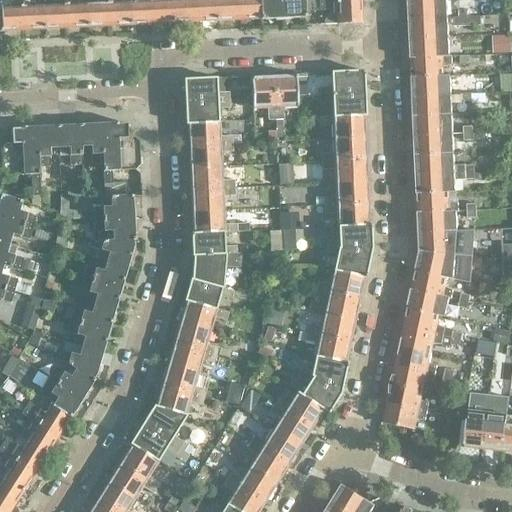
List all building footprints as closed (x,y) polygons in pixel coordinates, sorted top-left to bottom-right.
[(0,0),(0,5),(0,10),(2,29),(24,28),(23,5),(22,0),(0,0)] [(22,0),(23,5),(24,28),(45,27),(44,4),(34,4),(33,0),(22,0)] [(52,0),(53,4),(44,4),(45,27),(67,26),(66,3),(65,0),(52,0)] [(87,2),(87,0),(65,0),(66,3),(67,26),(88,25),(87,2)] [(87,0),(87,2),(88,25),(110,24),(109,1),(108,0),(87,0)] [(108,0),(109,1),(110,24),(131,23),(130,0),(108,0)] [(152,0),(130,0),(131,23),(153,22),(152,0)] [(152,0),(153,22),(175,21),(173,0),(152,0)] [(173,0),(175,21),(196,20),(195,0),(173,0)] [(195,0),(196,20),(218,19),(216,0),(195,0)] [(216,0),(218,19),(239,18),(238,0),(216,0)] [(238,0),(239,18),(260,17),(259,0),(238,0)] [(282,18),(281,0),(259,0),(260,17),(260,19),(282,18)] [(281,0),(282,18),(305,17),(305,11),(305,10),(305,3),(304,0),(281,0)] [(361,23),(360,0),(335,1),(318,2),(305,3),(305,10),(305,11),(332,10),(332,13),(329,13),(324,20),(324,25),(338,24),(361,23)] [(446,0),(410,0),(408,0),(408,20),(448,17),(446,0)] [(449,36),(448,25),(480,25),(480,16),(476,16),(458,17),(448,18),(448,17),(408,20),(409,39),(449,36)] [(510,35),(493,36),(493,52),(510,51),(510,35)] [(450,56),(449,36),(409,39),(410,58),(450,56)] [(450,56),(410,58),(411,78),(445,76),(445,66),(450,66),(450,56)] [(363,71),(330,73),(330,81),(331,87),(319,88),(320,94),(331,94),(331,101),(364,99),(363,71)] [(296,99),(295,86),(295,75),(273,76),(273,81),(275,120),(284,119),(283,108),(296,107),(296,99)] [(275,120),(273,81),(273,76),(251,78),(252,110),(266,109),(266,120),(275,120)] [(450,76),(445,76),(411,78),(412,98),(451,96),(450,76)] [(215,78),(183,80),(184,102),(229,100),(229,92),(217,93),(216,84),(215,78)] [(306,85),(295,86),(296,99),(307,98),(306,85)] [(320,94),(320,104),(331,103),(331,101),(331,94),(320,94)] [(451,96),(412,98),(413,118),(452,117),(451,96)] [(310,107),(309,98),(307,98),(296,99),(296,107),(297,119),(310,118),(310,107)] [(331,103),(332,116),(332,118),(364,116),(365,116),(364,99),(331,101),(331,103)] [(229,100),(184,102),(186,125),(187,125),(218,123),(218,122),(217,109),(230,108),(229,100)] [(332,116),(319,117),(313,118),(313,126),(331,125),(332,136),(364,135),(364,116),(332,118),(332,116)] [(453,135),(452,117),(413,118),(414,137),(453,135)] [(218,123),(187,125),(188,146),(232,144),(232,136),(220,136),(220,122),(218,122),(218,123)] [(117,123),(101,124),(103,164),(104,185),(113,184),(112,172),(119,172),(119,170),(123,170),(134,170),(134,169),(139,165),(138,143),(134,137),(127,138),(126,124),(118,124),(117,123)] [(101,124),(79,125),(81,147),(82,148),(90,147),(91,164),(103,164),(101,124)] [(50,148),(49,148),(49,156),(69,155),(69,156),(70,165),(82,165),(82,148),(81,147),(79,125),(49,126),(49,128),(50,148)] [(20,129),(11,130),(11,143),(20,143),(22,175),(30,175),(31,196),(40,196),(39,183),(38,167),(50,167),(49,156),(49,148),(50,148),(49,128),(49,126),(20,128),(20,129)] [(472,126),(462,127),(462,135),(473,134),(472,126)] [(453,135),(414,137),(415,156),(454,155),(453,141),(473,140),(473,134),(462,135),(453,135)] [(366,160),(364,135),(332,136),(333,153),(321,154),(321,162),(366,160)] [(5,144),(0,149),(2,171),(6,175),(16,175),(22,175),(20,143),(11,143),(5,144)] [(232,144),(188,146),(189,169),(222,167),(221,152),(232,152),(232,144)] [(454,155),(415,156),(416,176),(474,173),(474,165),(454,166),(454,155)] [(366,160),(321,162),(322,170),(333,169),(334,183),(367,182),(366,160)] [(222,167),(189,169),(190,190),(234,188),(234,180),(223,180),(222,167)] [(474,173),(416,176),(417,194),(449,193),(455,192),(455,180),(481,179),(480,173),(474,173)] [(323,198),(323,206),(368,204),(367,182),(334,183),(334,197),(323,198)] [(234,188),(190,190),(191,212),(224,211),(223,196),(235,196),(234,188)] [(67,189),(67,197),(81,197),(81,189),(67,189)] [(104,189),(93,189),(94,197),(100,197),(101,197),(104,197),(104,189)] [(459,203),(451,202),(449,193),(417,194),(417,214),(457,211),(459,211),(459,203)] [(3,196),(0,205),(0,217),(32,227),(35,216),(18,211),(21,201),(3,196)] [(100,207),(92,208),(93,220),(133,217),(132,197),(127,197),(104,197),(101,197),(100,197),(100,207)] [(60,200),(59,220),(68,220),(69,200),(60,200)] [(368,204),(323,206),(324,214),(335,213),(336,228),(337,228),(337,226),(369,225),(368,204)] [(476,212),(476,204),(466,205),(466,212),(476,212)] [(69,210),(69,218),(81,219),(81,211),(69,210)] [(224,211),(191,212),(192,233),(223,231),(224,233),(236,232),(249,231),(248,223),(225,224),(224,211)] [(457,211),(417,214),(418,233),(457,231),(457,211)] [(295,213),(278,214),(279,229),(296,228),(295,213)] [(0,217),(0,240),(9,243),(12,235),(20,237),(29,239),(32,227),(0,217)] [(133,217),(93,220),(94,232),(98,232),(99,241),(102,241),(112,240),(132,241),(134,241),(133,217)] [(370,225),(369,225),(337,226),(337,228),(338,240),(326,241),(326,247),(338,248),(369,248),(371,248),(370,225)] [(223,231),(192,233),(192,234),(191,234),(192,257),(193,257),(225,254),(237,253),(236,246),(224,247),(224,233),(223,231)] [(456,247),(457,231),(418,233),(419,252),(471,256),(475,256),(476,249),(456,247)] [(271,250),(281,250),(280,232),(270,232),(271,250)] [(511,234),(504,234),(503,256),(511,256),(511,234)] [(64,252),(66,239),(57,238),(55,251),(64,252)] [(0,240),(0,265),(2,266),(19,271),(20,269),(30,272),(30,271),(34,271),(36,264),(23,260),(23,259),(14,256),(12,255),(15,247),(8,245),(9,243),(0,240)] [(90,241),(88,247),(97,249),(95,259),(105,262),(127,268),(133,247),(132,241),(112,240),(102,241),(99,241),(90,241)] [(369,256),(369,248),(338,248),(326,247),(326,255),(336,254),(333,270),(332,271),(363,278),(365,278),(369,256)] [(419,252),(415,271),(447,278),(453,279),(469,283),(471,256),(419,252)] [(63,270),(67,256),(56,253),(52,268),(63,270)] [(193,257),(191,280),(223,289),(224,267),(239,268),(240,253),(225,254),(193,257)] [(243,255),(242,263),(253,264),(254,256),(243,255)] [(85,266),(82,277),(121,289),(127,268),(105,262),(103,271),(94,269),(85,266)] [(0,287),(14,291),(14,290),(29,294),(32,287),(16,283),(17,280),(0,274),(0,273),(2,266),(0,265),(0,287)] [(317,282),(315,290),(359,299),(363,278),(332,271),(333,270),(332,270),(329,284),(317,282)] [(446,287),(447,278),(415,271),(411,290),(449,297),(452,298),(454,290),(446,287)] [(82,277),(79,290),(88,292),(96,295),(93,304),(114,310),(121,289),(82,277)] [(190,280),(184,302),(185,302),(215,311),(216,309),(219,297),(232,300),(234,293),(223,289),(191,280),(190,280)] [(51,292),(53,285),(48,283),(45,290),(51,292)] [(0,299),(10,303),(14,291),(0,287),(0,299)] [(359,299),(315,290),(313,297),(325,300),(322,314),(354,321),(359,299)] [(445,317),(449,297),(411,290),(407,309),(440,316),(445,317)] [(469,302),(470,295),(460,293),(459,300),(469,302)] [(33,298),(31,306),(37,307),(40,300),(33,298)] [(469,302),(459,300),(458,307),(467,309),(469,302)] [(44,302),(41,311),(54,315),(57,306),(44,302)] [(185,302),(179,321),(211,330),(215,318),(226,321),(228,313),(216,309),(215,311),(185,302)] [(36,318),(39,308),(26,304),(23,314),(36,318)] [(73,309),(70,320),(108,332),(114,310),(93,304),(90,314),(82,311),(73,309)] [(283,312),(269,309),(266,323),(281,326),(283,312)] [(438,325),(440,316),(407,309),(403,328),(436,335),(460,340),(461,334),(453,331),(454,330),(438,325)] [(308,325),(306,333),(349,343),(354,321),(322,314),(319,327),(308,325)] [(509,316),(502,315),(500,322),(508,324),(509,316)] [(108,332),(70,320),(66,332),(75,335),(83,337),(81,346),(102,352),(108,332)] [(179,321),(173,343),(216,356),(218,348),(207,344),(211,330),(179,321)] [(272,342),(274,329),(266,327),(263,340),(272,342)] [(459,347),(460,340),(436,335),(403,328),(399,347),(432,354),(434,344),(450,346),(451,344),(459,347)] [(509,332),(493,328),(491,342),(506,344),(509,332)] [(345,363),(349,343),(306,333),(298,332),(296,338),(315,343),(313,357),(314,357),(314,356),(345,363)] [(32,333),(29,343),(37,346),(40,335),(32,333)] [(249,339),(246,351),(256,354),(259,341),(249,339)] [(484,358),(487,342),(477,341),(475,356),(484,358)] [(173,343),(167,364),(199,374),(202,360),(213,363),(216,356),(173,343)] [(96,374),(102,352),(81,346),(78,356),(61,351),(58,359),(67,364),(75,369),(92,380),(96,374)] [(431,354),(432,354),(399,347),(395,366),(428,373),(427,374),(435,375),(437,366),(430,363),(431,354)] [(228,357),(230,351),(219,349),(218,355),(228,357)] [(30,366),(35,358),(24,352),(20,359),(30,366)] [(11,355),(1,372),(9,376),(19,359),(11,355)] [(300,367),(299,373),(311,377),(337,393),(341,386),(346,363),(345,363),(314,356),(314,357),(311,371),(301,367),(300,367)] [(9,376),(8,378),(17,384),(29,366),(19,360),(9,376)] [(167,364),(161,385),(203,398),(205,390),(195,387),(199,374),(167,364)] [(433,382),(435,375),(427,374),(428,373),(395,366),(391,385),(424,392),(426,382),(433,382)] [(55,367),(48,378),(81,400),(93,380),(92,380),(75,369),(70,377),(55,367)] [(452,378),(454,371),(445,369),(443,376),(452,378)] [(340,394),(337,393),(311,378),(299,373),(297,379),(307,384),(301,395),(300,396),(322,411),(328,413),(340,394)] [(451,385),(452,378),(443,376),(442,383),(451,385)] [(48,378),(41,388),(49,393),(45,401),(49,403),(52,406),(51,407),(68,417),(69,418),(81,400),(48,378)] [(238,405),(243,388),(243,387),(231,383),(226,401),(238,405)] [(161,385),(155,406),(186,415),(190,402),(201,405),(203,398),(161,385)] [(423,393),(424,392),(391,385),(387,404),(419,411),(427,413),(429,404),(422,401),(423,393)] [(249,413),(260,396),(250,390),(239,406),(249,413)] [(278,398),(274,404),(311,428),(322,411),(300,396),(301,395),(296,391),(288,404),(278,398)] [(483,447),(489,395),(471,393),(464,444),(464,445),(483,447)] [(503,449),(506,416),(508,397),(489,395),(483,447),(503,449)] [(21,413),(25,416),(56,435),(68,417),(51,407),(52,406),(49,403),(43,412),(36,407),(28,402),(24,409),(21,413)] [(279,418),(272,429),(300,446),(311,428),(274,404),(269,412),(279,418)] [(425,420),(427,413),(419,411),(387,404),(383,423),(415,430),(416,426),(417,420),(425,420)] [(186,416),(186,415),(155,406),(154,407),(154,406),(142,425),(169,443),(179,449),(183,442),(173,436),(186,416)] [(445,409),(437,408),(436,415),(443,417),(445,409)] [(21,413),(15,423),(24,428),(19,437),(25,441),(45,454),(56,435),(25,416),(21,413)] [(511,416),(506,416),(503,449),(511,450),(511,416)] [(129,445),(130,445),(157,462),(158,461),(165,450),(175,456),(179,449),(169,443),(142,425),(129,445)] [(254,435),(250,442),(288,465),(300,446),(272,429),(264,442),(254,435)] [(411,441),(412,441),(415,447),(420,449),(423,436),(413,434),(411,441)] [(5,439),(0,447),(0,451),(33,472),(45,454),(25,441),(20,448),(8,441),(5,439)] [(183,442),(179,449),(189,455),(193,449),(183,442)] [(250,442),(246,448),(255,455),(248,466),(276,484),(288,465),(250,442)] [(159,462),(158,461),(157,462),(130,445),(119,463),(159,488),(163,482),(151,474),(159,462)] [(175,456),(174,457),(183,463),(188,455),(179,449),(175,456)] [(0,451),(0,464),(1,465),(0,466),(0,475),(2,477),(2,478),(21,490),(33,472),(0,451)] [(159,488),(119,463),(108,481),(136,499),(143,487),(154,495),(159,488)] [(231,472),(226,479),(264,503),(276,484),(248,466),(240,478),(231,472)] [(0,502),(10,508),(21,490),(2,478),(0,480),(0,502)] [(181,478),(171,492),(181,499),(191,485),(181,478)] [(258,511),(264,503),(226,479),(222,486),(232,492),(224,504),(225,505),(226,504),(238,511),(258,511)] [(108,481),(95,500),(113,511),(129,511),(128,511),(136,499),(108,481)] [(341,485),(331,502),(346,511),(370,511),(374,506),(341,485)] [(169,511),(177,501),(170,497),(163,508),(169,511)] [(113,511),(95,500),(88,511),(113,511)] [(176,508),(181,511),(198,511),(181,501),(176,508)] [(0,511),(7,511),(10,508),(0,502),(0,511)] [(346,511),(331,502),(324,511),(346,511)]
